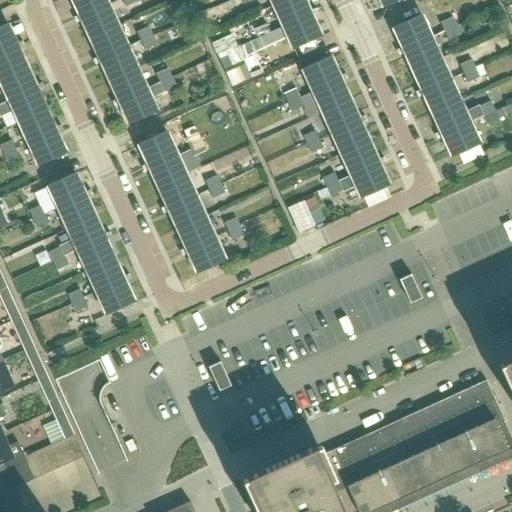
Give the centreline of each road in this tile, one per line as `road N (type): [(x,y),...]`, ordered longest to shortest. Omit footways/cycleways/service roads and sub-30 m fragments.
road 1 (residential): [(301,248),(172,307),(32,0)]
road 2 (residential): [(301,248),(427,190),(343,0)]
road 3 (unknown): [(427,190),(480,307)]
